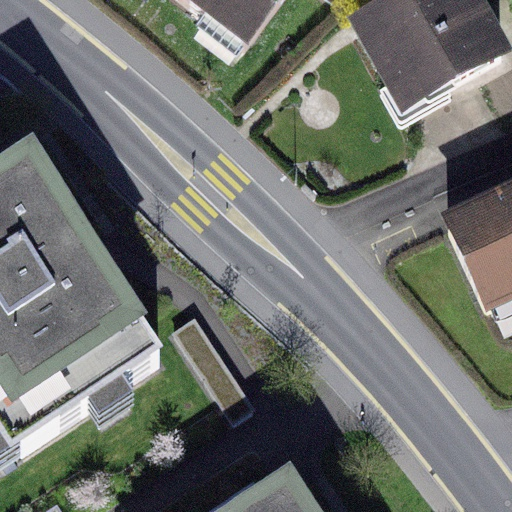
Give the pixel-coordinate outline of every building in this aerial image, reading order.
[(303,0),(227,0),(273,37),(303,0)] [(511,4),(509,0),(391,0),(436,71),(511,23),(511,4)] [(28,148),(0,165),(0,412),(13,433),(154,343),(28,148)] [(511,324),(511,221),(463,244),(502,329),(511,324)] [(313,511),(290,475),(231,511),(313,511)]
